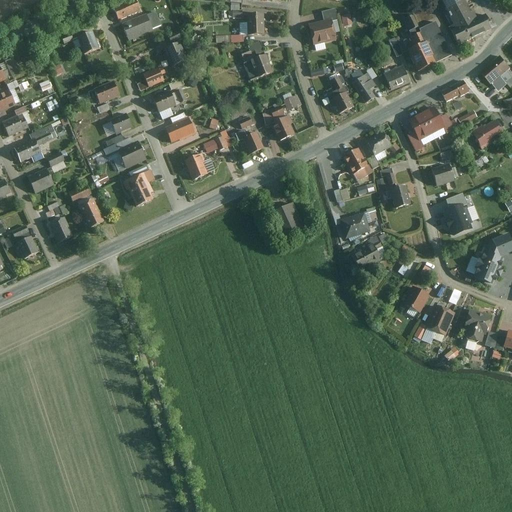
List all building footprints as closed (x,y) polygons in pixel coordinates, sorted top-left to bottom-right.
[(120,21),(145,10),(140,0),(137,0),(115,10),(120,21)] [(466,0),(440,0),(457,29),(477,20),(466,0)] [(146,15),(122,26),(130,43),(154,33),(146,15)] [(344,17),(347,26),(354,24),(352,15),(344,17)] [(414,15),(407,18),(411,30),(419,27),(414,15)] [(487,16),(477,20),(457,29),(452,32),(459,47),(494,32),(487,16)] [(264,17),(248,17),(249,38),(265,37),(264,17)] [(332,20),(309,25),(314,46),(337,40),(332,20)] [(421,34),(420,35),(424,45),(427,44),(436,65),(452,57),(436,24),(420,32),(421,34)] [(101,50),(94,33),(80,38),(87,55),(101,50)] [(246,42),(246,35),(218,36),(219,43),(246,42)] [(420,35),(408,40),(413,50),(424,45),(420,35)] [(167,49),(174,68),(189,62),(184,51),(187,50),(182,36),(175,38),(177,45),(167,49)] [(397,39),(390,42),(397,59),(405,56),(397,39)] [(413,50),(409,52),(418,73),(436,65),(427,44),(424,45),(413,50)] [(266,57),(252,63),(260,80),(274,74),(266,57)] [(511,71),(501,58),(482,74),(493,86),(511,71)] [(338,64),(339,71),(346,70),(345,63),(338,64)] [(404,67),(385,75),(392,91),(410,84),(404,67)] [(159,69),(144,75),(149,89),(164,83),(159,69)] [(368,76),(354,85),(366,105),(377,99),(371,91),(376,88),(368,76)] [(18,82),(9,85),(11,91),(22,87),(23,91),(36,86),(33,78),(19,83),(18,82)] [(114,83),(94,91),(100,105),(119,98),(114,83)] [(464,83),(442,94),(448,105),(461,98),(462,100),(470,95),(464,83)] [(9,92),(0,96),(0,114),(16,108),(9,92)] [(170,93),(153,100),(159,115),(176,108),(170,93)] [(348,94),(330,103),(333,110),(337,108),(341,115),(355,108),(348,94)] [(296,97),(286,100),(289,111),(299,108),(296,97)] [(100,107),(102,113),(113,110),(111,104),(100,107)] [(435,107),(422,113),(433,134),(445,128),(440,119),(435,107)] [(464,125),(480,118),(477,111),(461,118),(464,125)] [(422,113),(409,120),(415,133),(419,141),(433,134),(422,113)] [(22,115),(2,124),(9,139),(28,130),(22,115)] [(127,115),(111,121),(116,136),(132,130),(127,115)] [(447,115),(440,119),(445,128),(449,135),(455,131),(447,115)] [(244,130),(255,124),(252,116),(240,122),(244,130)] [(289,118),(272,125),(280,143),(296,136),(289,118)] [(460,118),(455,121),(459,128),(464,126),(460,118)] [(219,130),(220,120),(213,119),(212,129),(219,130)] [(484,128),(473,133),(483,152),(494,146),(493,143),(505,136),(497,122),(485,129),(484,128)] [(181,124),(166,130),(172,145),(187,139),(181,124)] [(210,154),(234,146),(229,132),(205,141),(210,154)] [(385,133),(367,142),(375,157),(393,147),(385,133)] [(419,141),(415,133),(408,136),(416,153),(423,149),(419,141)] [(257,135),(244,141),(252,157),(265,151),(257,135)] [(36,141),(15,150),(21,163),(42,154),(36,141)] [(139,144),(118,152),(126,171),(147,162),(139,144)] [(369,168),(360,149),(345,157),(354,174),(360,186),(370,181),(365,170),(369,168)] [(445,161),(455,158),(453,150),(443,154),(445,161)] [(55,173),(71,168),(66,152),(50,157),(55,173)] [(200,156),(184,163),(193,182),(208,176),(200,156)] [(450,166),(432,172),(437,187),(455,182),(450,166)] [(46,170),(28,179),(36,194),(54,186),(46,170)] [(153,201),(142,176),(126,184),(137,208),(153,201)] [(0,201),(11,197),(4,182),(0,184),(0,201)] [(88,186),(69,194),(74,206),(93,198),(88,186)] [(408,188),(391,192),(395,210),(412,207),(408,188)] [(505,216),(511,212),(511,200),(500,207),(505,216)] [(96,201),(79,207),(89,230),(105,223),(96,201)] [(304,230),(291,204),(267,216),(279,242),(304,230)] [(472,212),(455,219),(461,234),(478,226),(472,212)] [(366,214),(341,221),(346,240),(371,233),(366,214)] [(66,218),(50,226),(58,244),(75,237),(66,218)] [(511,239),(509,233),(490,241),(502,257),(511,252),(511,239)] [(12,238),(5,241),(9,249),(15,246),(12,238)] [(31,238),(17,245),(24,260),(38,253),(31,238)] [(381,262),(373,245),(353,255),(362,272),(381,262)] [(485,251),(474,277),(491,284),(502,258),(485,251)] [(430,298),(414,289),(405,306),(421,315),(430,298)] [(455,315),(437,308),(428,330),(446,337),(455,315)] [(493,317),(470,310),(464,330),(469,332),(466,340),(482,345),(485,335),(487,336),(493,317)] [(456,347),(448,354),(453,361),(462,354),(456,347)]
